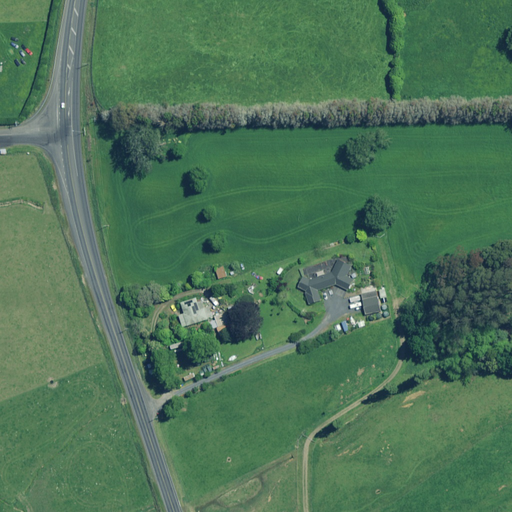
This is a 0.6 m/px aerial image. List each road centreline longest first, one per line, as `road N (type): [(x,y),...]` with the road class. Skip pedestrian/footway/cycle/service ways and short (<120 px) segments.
road 1 (primary): [(173,511),(75,206),(65,133)]
road 2 (primary): [(65,133),(74,0)]
